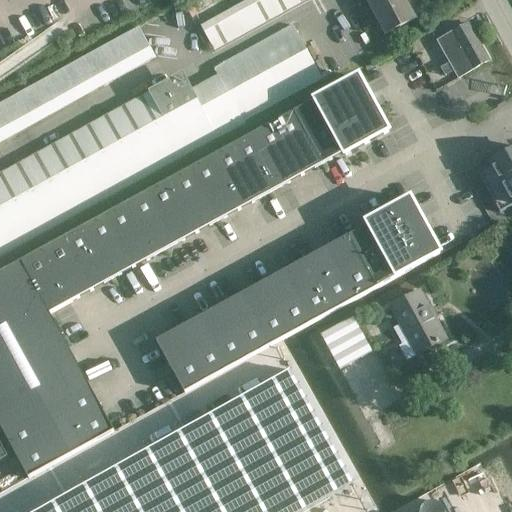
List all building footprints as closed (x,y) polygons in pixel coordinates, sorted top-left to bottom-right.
[(249,0),(201,27),(214,51),(305,0),(249,0)] [(205,18),(244,0),(214,0),(216,2),(201,9),(205,18)] [(405,0),(365,0),(385,36),(416,19),(405,0)] [(458,78),(489,60),(468,23),(437,41),(450,63),(441,67),(446,75),(454,71),(458,78)] [(292,25),(257,45),(286,99),(322,79),(292,25)] [(0,104),(0,143),(156,58),(139,28),(0,104)] [(191,90),(217,139),(245,124),(244,122),(286,99),(257,45),(214,69),(217,75),(191,90)] [(359,78),(0,273),(0,427),(29,480),(114,433),(50,315),(344,154),(345,156),(389,132),(359,78)] [(0,257),(217,139),(191,90),(188,84),(172,80),(0,174),(0,257)] [(511,204),(511,151),(474,174),(497,214),(511,204)] [(368,226),(156,342),(185,394),(283,341),(441,254),(410,200),(367,224),(368,226)] [(391,307),(400,325),(418,356),(446,340),(419,292),(391,307)] [(353,318),(321,336),(340,370),(372,353),(353,318)] [(271,386),(43,511),(307,511),(327,502),(358,484),(296,372),(271,386)] [(0,443),(0,463),(8,458),(0,443)]
